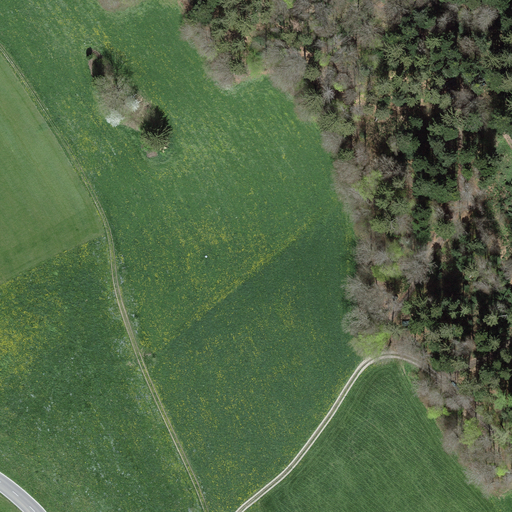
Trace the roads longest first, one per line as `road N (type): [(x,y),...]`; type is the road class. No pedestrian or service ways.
road 1 (track): [(0,53),(88,178),(111,230),(116,289),(207,511)]
road 2 (track): [(369,360),(440,260),(450,233),(462,186),(461,108),(470,99),(486,107),(511,145)]
